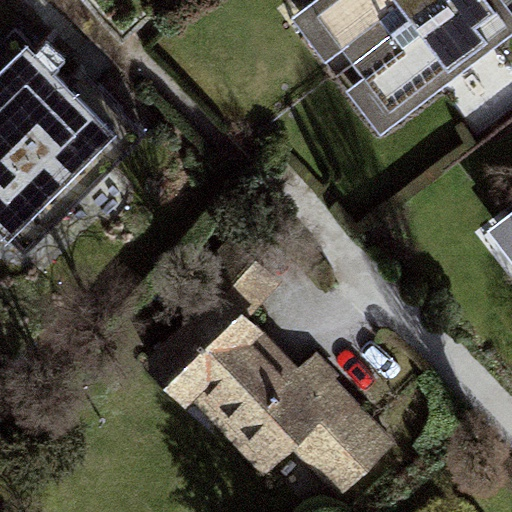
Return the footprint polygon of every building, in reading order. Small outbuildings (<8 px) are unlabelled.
[(334,75),(434,0),(311,0),(289,18),(334,75)] [(511,0),(434,0),(334,75),(380,133),(511,29),(511,0)] [(112,122),(28,37),(0,65),(0,210),(11,222),(112,122)] [(511,207),(482,231),(511,269),(511,207)] [(195,283),(133,344),(252,467),(285,436),(336,489),(394,433),(309,345),(296,358),(247,307),(289,267),(240,217),(183,271),(195,283)]
